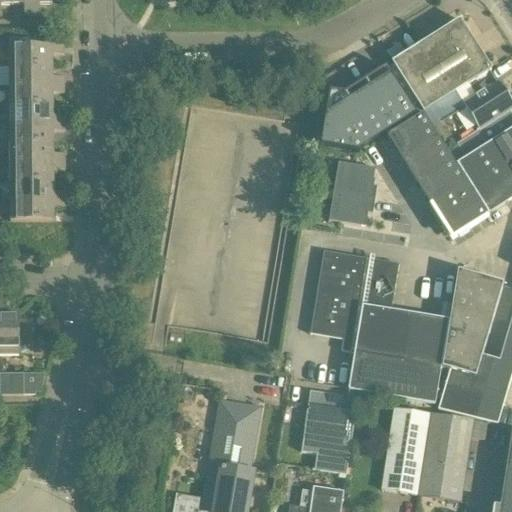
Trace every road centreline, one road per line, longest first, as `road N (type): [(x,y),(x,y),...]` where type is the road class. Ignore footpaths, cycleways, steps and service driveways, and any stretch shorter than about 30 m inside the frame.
road 1 (unclassified): [(98,46),(278,46),(350,30),(402,0)]
road 2 (residential): [(90,285),(98,46)]
road 3 (residential): [(42,511),(90,285)]
